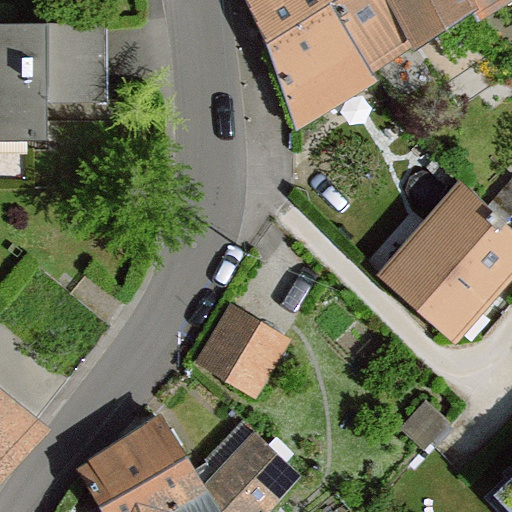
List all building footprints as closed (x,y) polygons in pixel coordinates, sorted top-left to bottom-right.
[(250,0),(268,37),(338,5),(341,11),(357,0),(250,0)] [(464,0),(357,0),(341,11),(373,65),(466,3),(464,0)] [(511,0),(464,0),(466,3),(473,14),(497,0),(511,0)] [(373,65),(341,11),(338,5),(268,37),(265,39),(294,117),(377,72),(373,65)] [(109,24),(0,25),(0,137),(48,137),(48,101),(110,100),(109,24)] [(511,264),(511,226),(475,193),(392,287),(450,336),(511,264)] [(232,374),(261,324),(236,309),(206,360),(232,374)] [(261,324),(232,374),(258,387),(287,338),(261,324)] [(0,470),(48,417),(0,374),(0,470)] [(272,511),(273,511),(304,474),(261,436),(221,478),(206,489),(166,421),(126,450),(84,474),(105,511),(272,511)] [(511,481),(499,494),(511,507),(511,481)]
